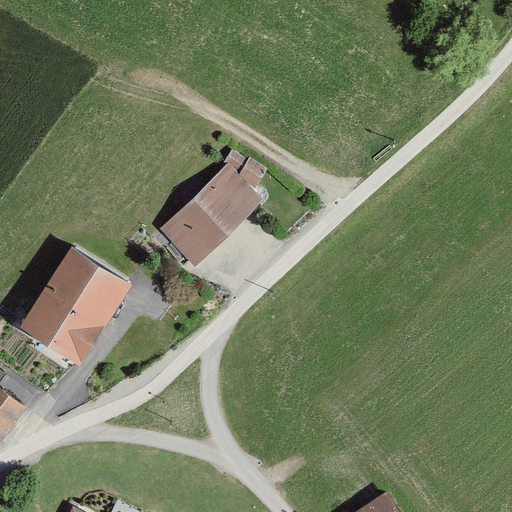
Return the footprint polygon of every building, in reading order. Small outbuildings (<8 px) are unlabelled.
[(240,180),(257,190),(268,172),(251,162),(240,180)] [(220,169),(155,229),(186,263),(252,203),(220,169)] [(120,285),(60,247),(9,326),(69,364),(120,285)] [(0,431),(17,407),(0,396),(0,431)] [(391,511),(378,492),(348,511),(391,511)]
